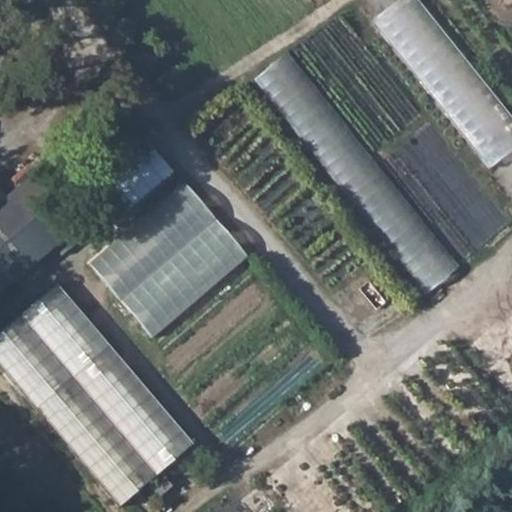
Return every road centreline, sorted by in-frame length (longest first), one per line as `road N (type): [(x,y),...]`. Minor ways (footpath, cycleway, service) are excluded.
road 1 (track): [(63,0),(371,359)]
road 2 (track): [(190,511),(511,240)]
